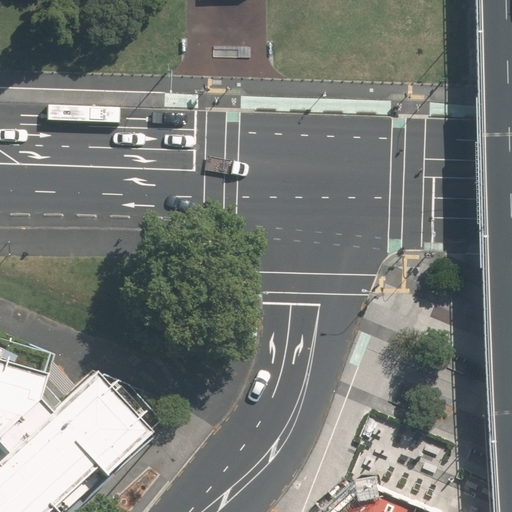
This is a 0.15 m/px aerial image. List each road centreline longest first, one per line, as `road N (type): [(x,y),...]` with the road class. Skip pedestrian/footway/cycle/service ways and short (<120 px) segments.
road 1 (motorway): [(364,511),(293,0)]
road 2 (secondary): [(206,511),(269,446),(301,392),(316,301),(319,169)]
road 3 (secondary): [(0,153),(319,169)]
road 4 (motorway): [(502,0),(511,282)]
road 5 (secondary): [(319,169),(511,177)]
